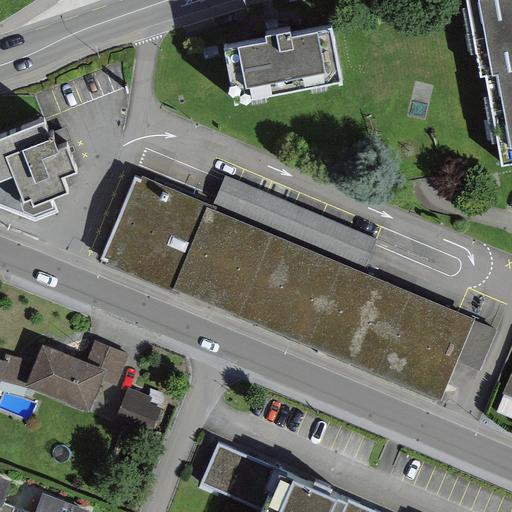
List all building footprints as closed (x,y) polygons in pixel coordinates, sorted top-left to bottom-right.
[(511,182),(511,0),(459,0),(450,2),(488,188),(511,182)] [(235,116),(342,97),(329,26),(223,45),(235,116)] [(44,120),(0,136),(0,188),(28,202),(66,189),(61,172),(77,166),(62,129),(50,134),(44,120)] [(217,197),(365,256),(368,248),(378,224),(230,164),(217,197)] [(138,167),(102,255),(435,387),(470,300),(138,167)] [(469,341),(463,357),(484,365),(502,321),(481,313),(470,342),(469,341)] [(511,393),(511,351),(497,387),(511,393)] [(0,355),(0,375),(13,378),(17,359),(0,355)] [(19,403),(85,428),(101,386),(36,361),(19,403)] [(159,422),(123,407),(112,435),(148,450),(159,422)] [(362,511),(207,446),(187,497),(226,511),(362,511)]
